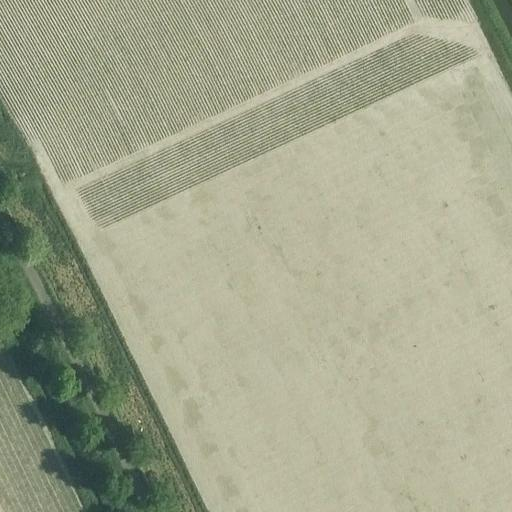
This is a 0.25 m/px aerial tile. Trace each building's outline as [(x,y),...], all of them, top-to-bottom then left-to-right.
[(464,234),(352,286),(373,331),(484,278),(464,234)] [(200,421),(357,347),(341,313),(184,388),(200,421)] [(226,476),(383,403),(367,369),(211,443),(226,476)] [(237,498),(243,511),(294,511),(409,458),(393,425),(237,498)] [(434,511),(419,480),(350,511),(434,511)]
